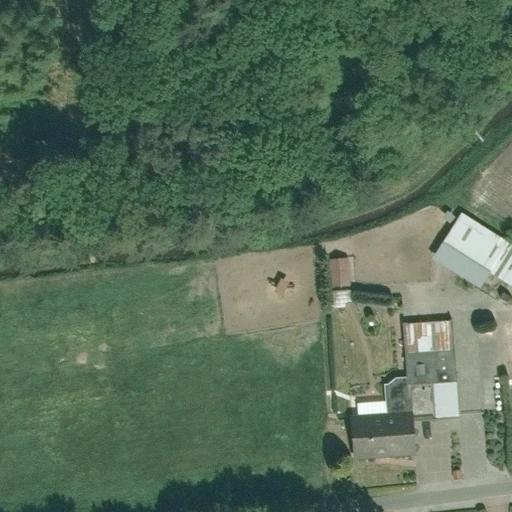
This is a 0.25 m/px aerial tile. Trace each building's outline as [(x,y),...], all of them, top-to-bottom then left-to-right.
[(507,240),(460,210),(442,240),(489,269),(507,240)] [(489,269),(442,240),(431,256),(479,285),(489,269)] [(511,243),(507,240),(489,269),(511,283),(511,243)] [(346,247),(330,248),(333,285),(349,284),(346,247)] [(449,319),(404,323),(408,382),(431,380),(453,378),(449,319)] [(453,378),(431,380),(434,416),(456,414),(453,378)] [(382,381),(385,413),(409,411),(407,379),(382,381)] [(385,413),(351,416),(354,456),(413,451),(409,411),(385,413)]
